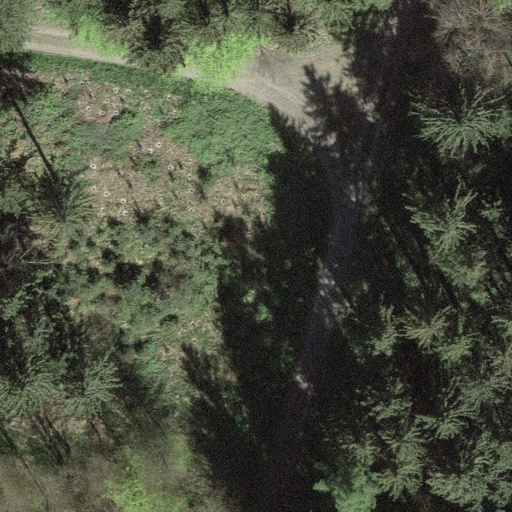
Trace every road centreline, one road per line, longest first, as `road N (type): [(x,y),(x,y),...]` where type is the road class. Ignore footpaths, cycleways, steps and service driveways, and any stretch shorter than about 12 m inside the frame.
road 1 (track): [(411,0),(265,511)]
road 2 (track): [(0,22),(35,24),(374,135)]
